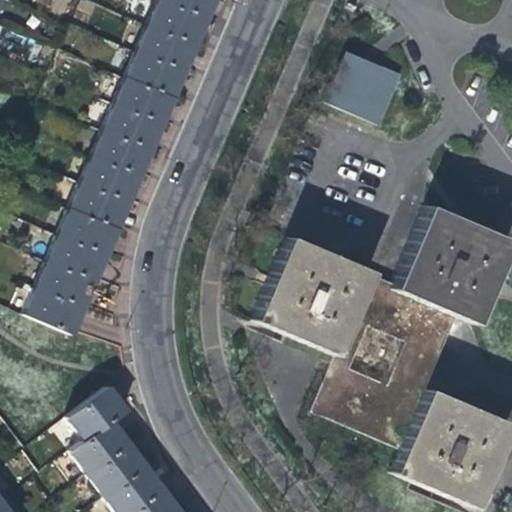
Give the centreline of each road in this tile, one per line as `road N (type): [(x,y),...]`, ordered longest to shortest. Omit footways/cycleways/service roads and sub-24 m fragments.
road 1 (residential): [(230,511),(173,432),(151,365),(144,276),(158,201),(259,0)]
road 2 (residential): [(511,179),(448,98),(426,14),(391,0)]
